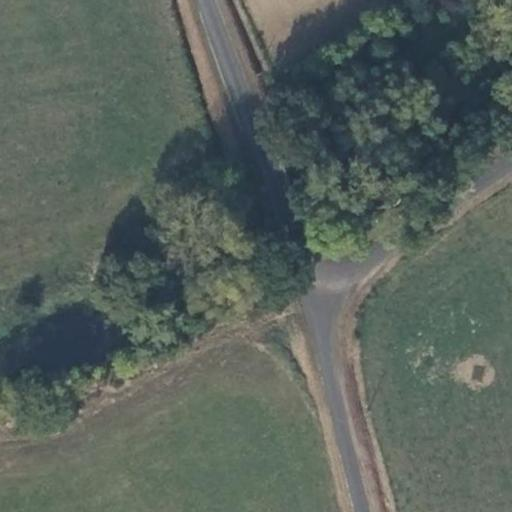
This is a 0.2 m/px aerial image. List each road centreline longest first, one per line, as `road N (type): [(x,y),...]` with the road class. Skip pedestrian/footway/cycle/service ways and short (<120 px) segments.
road 1 (unclassified): [(322,291),(212,0)]
road 2 (unclassified): [(511,162),(322,291)]
road 3 (unclassified): [(375,511),(322,291)]
